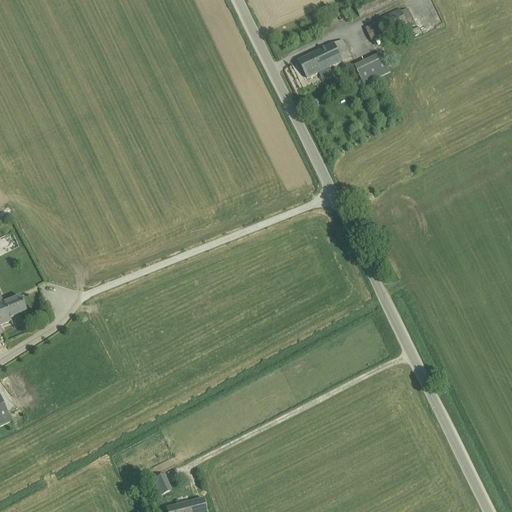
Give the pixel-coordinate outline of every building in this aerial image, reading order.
[(388,40),(417,26),(409,9),(402,13),(400,9),(378,20),(379,22),(365,29),(373,46),(387,39),(388,40)] [(307,80),(312,77),(351,58),(342,40),(298,62),(307,80)] [(381,55),(355,68),(365,87),(391,74),(381,55)] [(20,297),(16,299),(4,304),(3,301),(0,302),(0,334),(3,334),(0,326),(12,322),(10,319),(26,312),(20,297)] [(0,427),(10,423),(0,399),(0,427)] [(155,486),(166,481),(163,475),(152,480),(155,486)] [(206,511),(203,499),(158,510),(158,511),(206,511)]
